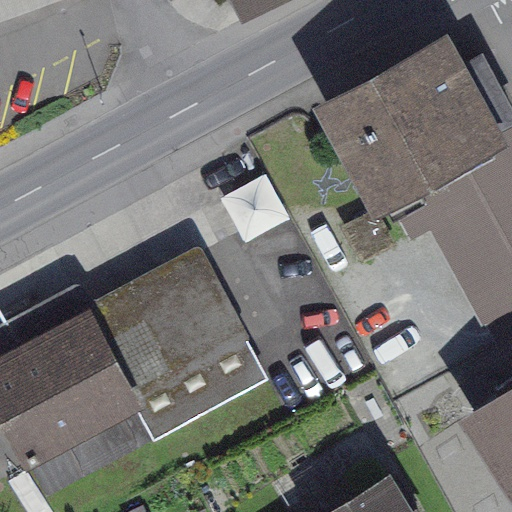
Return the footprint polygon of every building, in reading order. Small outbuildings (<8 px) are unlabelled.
[(0,0),(0,32),(96,0),(0,0)] [(250,0),(256,9),(271,0),(250,0)] [(511,132),(457,31),(333,98),(389,201),(511,135),(511,132)] [(265,188),(223,210),(246,252),(288,230),(265,188)] [(144,401),(137,405),(155,438),(273,374),(199,239),(88,299),(144,401)] [(0,319),(0,346),(88,299),(76,278),(0,319)] [(0,346),(0,415),(27,464),(137,405),(144,401),(88,299),(0,346)] [(511,390),(475,414),(511,473),(511,390)] [(329,511),(408,511),(389,478),(329,511)]
